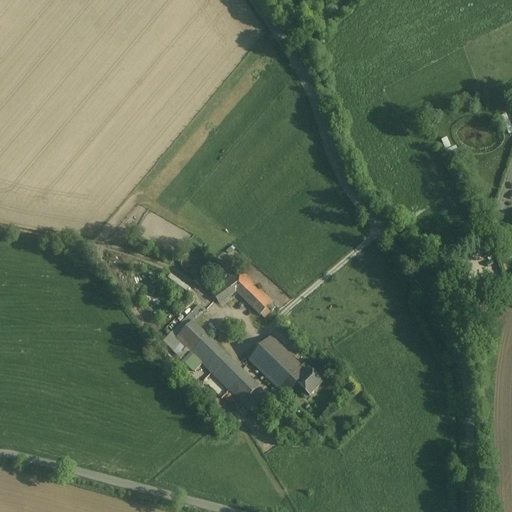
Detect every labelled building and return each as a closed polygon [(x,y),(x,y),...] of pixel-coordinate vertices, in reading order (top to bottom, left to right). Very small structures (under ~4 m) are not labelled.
[(511,126),(507,114),(502,116),(509,135),(511,134),(511,126)] [(460,155),(458,156),(456,152),(449,155),(456,169),(465,165),(460,155)] [(272,303),(240,272),(211,293),(219,305),(237,292),(261,316),(264,312),(272,303)] [(188,305),(175,294),(168,302),(181,313),(188,305)] [(259,389),(197,328),(181,344),(186,348),(229,392),(243,405),(259,389)] [(301,368),(272,339),(256,355),(250,361),(269,380),(286,397),(296,386),(296,385),(309,371),(304,366),(301,368)] [(229,392),(186,348),(178,356),(221,400),(229,392)] [(251,351),(245,357),(250,361),(256,355),(251,351)] [(323,384),(310,371),(309,371),(296,385),(309,398),(323,384)] [(282,412),(278,408),(274,412),(278,416),(282,412)]
